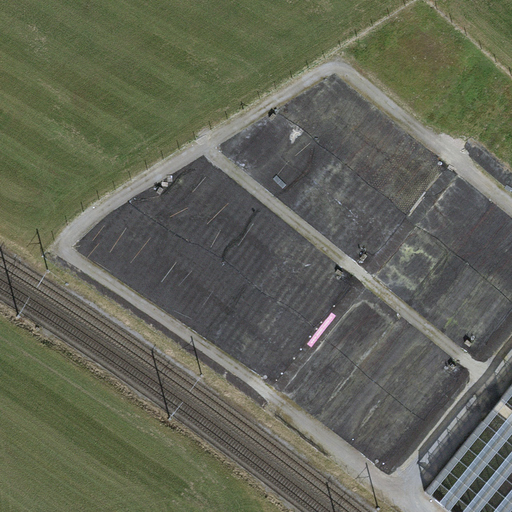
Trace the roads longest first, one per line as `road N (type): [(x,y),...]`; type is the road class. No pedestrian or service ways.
road 1 (track): [(511,209),(333,68),(105,208),(60,247),(265,388),(424,511)]
road 2 (track): [(203,147),(492,381)]
road 3 (track): [(401,494),(511,357)]
